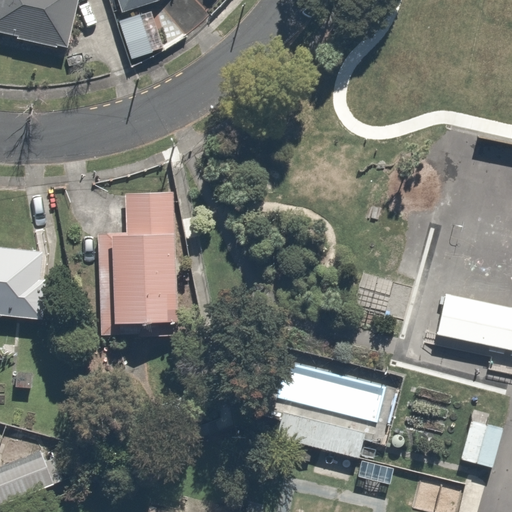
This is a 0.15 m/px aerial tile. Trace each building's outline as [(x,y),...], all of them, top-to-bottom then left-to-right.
[(75,0),(0,0),(0,39),(64,53),(75,0)] [(114,0),(118,16),(155,7),(160,0),(114,0)] [(95,272),(111,272),(110,325),(130,325),(130,343),(174,343),(175,191),(128,191),(128,233),(95,232),(95,272)] [(0,317),(39,321),(45,258),(0,253),(0,317)] [(373,437),(285,419),(279,448),(367,466),(373,437)] [(48,449),(0,465),(0,505),(60,485),(48,449)]
